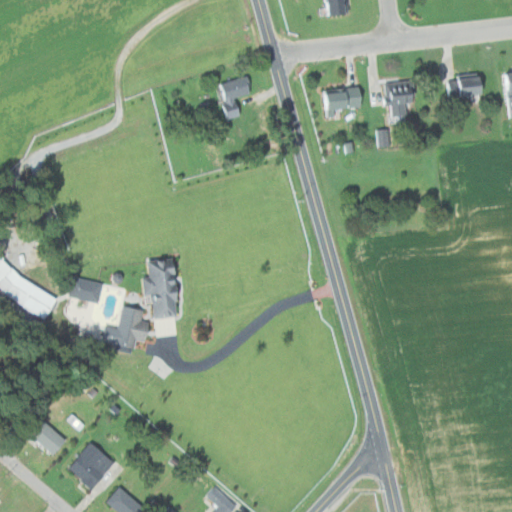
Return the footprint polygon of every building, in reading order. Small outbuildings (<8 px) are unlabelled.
[(325,0),(325,15),(344,15),(344,0),(325,0)] [(508,118),(511,117),(511,72),(503,74),(508,118)] [(215,82),(220,103),(217,104),(221,119),(238,115),(234,97),(248,94),(244,76),(215,82)] [(447,96),(481,96),(481,78),(447,78),(447,96)] [(413,103),(412,81),(384,82),(386,117),(406,116),(405,103),(413,103)] [(314,109),(357,107),(357,87),(313,89),(314,109)] [(148,318),(173,316),(166,258),(142,261),(143,277),(136,277),(138,295),(145,294),(148,318)] [(52,297),(16,277),(8,269),(5,267),(0,261),(0,293),(1,295),(40,317),(52,297)] [(99,284),(70,276),(65,296),(94,303),(99,284)] [(148,322),(137,320),(138,310),(118,307),(115,327),(99,325),(96,342),(130,347),(131,339),(145,341),(148,322)] [(19,428),(48,454),(61,440),(33,413),(19,428)] [(88,488),(108,461),(84,443),(64,470),(88,488)] [(102,501),(116,511),(138,511),(142,508),(114,486),(102,501)] [(214,506),(208,511),(225,511),(231,506),(210,486),(202,495),(214,506)]
